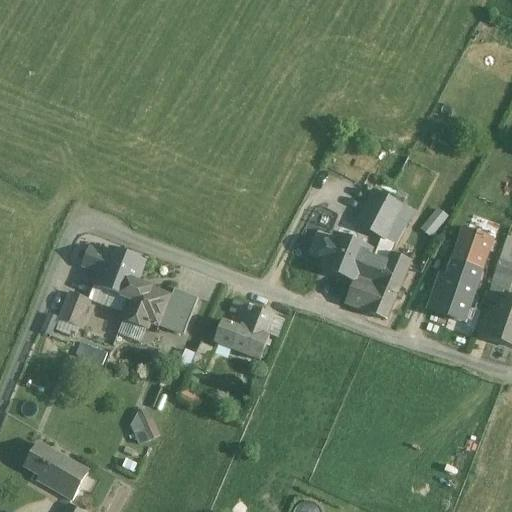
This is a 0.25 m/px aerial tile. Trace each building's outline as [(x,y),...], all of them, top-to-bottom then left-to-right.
[(375,194),(359,227),(382,239),(383,239),(394,218),(395,218),(400,207),(375,194)] [(420,229),(430,238),(448,217),(438,208),(420,229)] [(394,218),(383,239),(396,247),(408,225),(395,218),(394,218)] [(494,241),(463,230),(452,262),(454,263),(483,273),(483,272),(494,241)] [(370,252),(335,238),(332,246),(330,245),(325,247),(322,255),(324,261),(326,262),(323,269),(343,278),(345,273),(358,278),(367,257),(368,257),(370,252)] [(383,239),(382,239),(374,259),(388,265),(392,255),(393,255),(396,247),(383,239)] [(511,240),(508,239),(500,262),(511,266),(511,240)] [(145,264),(111,250),(108,257),(89,250),(82,269),(101,276),(96,288),(108,293),(131,301),(137,285),(145,264)] [(368,257),(367,257),(358,278),(346,307),(388,322),(397,300),(403,302),(405,296),(400,294),(412,263),(393,255),(392,255),(388,265),(374,259),(368,257)] [(511,266),(500,262),(495,275),(511,281),(511,266)] [(483,273),(454,263),(448,281),(442,279),(431,310),(470,323),(478,300),(476,299),(485,273),(483,272),(483,273)] [(511,281),(495,275),(491,287),(504,292),(509,293),(511,284),(511,281)] [(137,285),(131,301),(126,316),(123,321),(147,330),(149,326),(150,327),(151,324),(160,328),(171,300),(151,292),(151,290),(137,285)] [(491,287),(486,301),(499,305),(502,296),(504,292),(491,287)] [(198,301),(175,291),(171,300),(160,328),(184,337),(198,301)] [(131,301),(108,293),(102,307),(126,316),(131,301)] [(71,295),(60,322),(79,329),(89,302),(71,295)] [(499,305),(487,340),(511,349),(511,299),(502,296),(499,305)] [(244,305),(235,302),(230,313),(239,317),(244,305)] [(278,319),(244,305),(239,317),(236,324),(242,327),(242,326),(270,337),(278,319)] [(270,337),(242,326),(242,327),(240,331),(223,324),(215,344),(260,362),(270,337)] [(216,352),(201,345),(191,367),(206,374),(216,352)] [(129,417),(140,444),(161,435),(149,409),(129,417)] [(89,476),(38,447),(25,469),(50,483),(47,488),(73,503),(89,476)]
